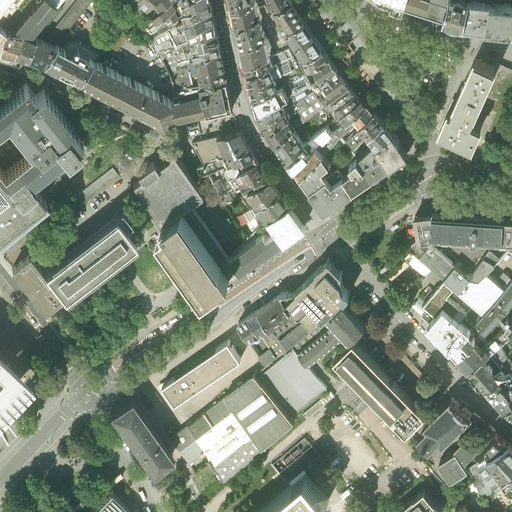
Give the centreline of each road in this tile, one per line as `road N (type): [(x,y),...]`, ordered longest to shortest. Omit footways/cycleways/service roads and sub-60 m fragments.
road 1 (tertiary): [(91,398),(116,390),(333,240)]
road 2 (unclassified): [(325,230),(115,369),(91,398)]
road 3 (residential): [(511,432),(333,240)]
road 4 (residential): [(0,62),(162,137),(197,128)]
road 5 (residential): [(340,23),(375,7),(467,39),(511,44)]
road 6 (tertiary): [(0,276),(91,398)]
road 7 (tertiary): [(425,135),(340,23)]
road 8 (residential): [(158,511),(96,419),(91,398)]
road 9 (unclassified): [(433,165),(404,175),(325,230)]
road 10 (tertiary): [(333,240),(413,188),(433,165)]
road 11 (unclassified): [(91,398),(61,417),(0,481)]
